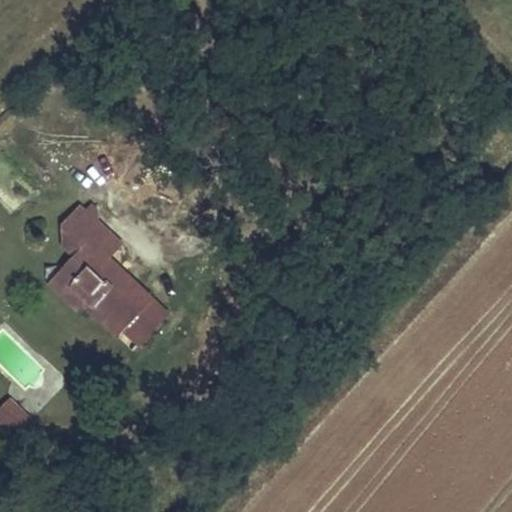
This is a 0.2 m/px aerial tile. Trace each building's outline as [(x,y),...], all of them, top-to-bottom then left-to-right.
[(225,111),(183,157),(207,179),(249,135),(225,111)] [(61,233),(65,258),(73,266),(59,280),(71,291),(65,298),(81,313),(88,306),(119,338),(149,309),(99,262),(112,249),(96,232),(96,219),(87,212),(81,218),(78,216),(61,233)] [(75,319),(81,313),(65,298),(71,291),(59,280),(47,292),(75,319)] [(129,360),(163,324),(149,309),(119,338),(88,306),(81,313),(129,360)] [(0,411),(0,428),(13,441),(25,429),(4,408),(0,411)]
